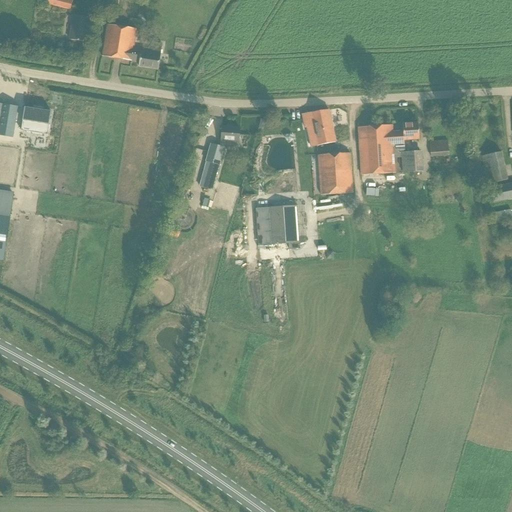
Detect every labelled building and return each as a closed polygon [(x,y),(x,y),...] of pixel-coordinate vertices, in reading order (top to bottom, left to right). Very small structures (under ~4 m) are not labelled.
[(69,11),(72,0),(46,0),(46,4),(69,11)] [(98,0),(97,5),(118,9),(119,0),(98,0)] [(73,16),(71,30),(69,40),(86,43),(90,19),(73,16)] [(107,25),(103,47),(102,57),(139,62),(138,66),(158,69),(162,44),(151,42),(150,51),(133,49),(136,29),(107,25)] [(12,117),(14,102),(16,92),(0,89),(0,114),(2,115),(12,117)] [(43,108),(33,106),(33,109),(24,108),(23,115),(21,131),(25,132),(25,131),(29,132),(30,129),(39,131),(38,133),(42,134),(47,135),(49,119),(50,119),(51,112),(42,111),(43,108)] [(317,146),(335,143),(328,110),(302,115),(305,128),(313,127),(317,146)] [(358,128),(359,138),(361,175),(395,173),(393,155),(396,154),(396,151),(399,151),(399,152),(404,152),(403,140),(419,139),(418,124),(402,125),(403,132),(392,132),(392,125),(358,128)] [(239,142),(240,129),(222,127),(221,140),(239,142)] [(429,143),(430,153),(431,158),(449,156),(447,141),(429,143)] [(211,144),(209,154),(206,162),(218,165),(223,149),(224,149),(224,148),(211,144)] [(421,151),(401,153),(402,173),(422,171),(421,151)] [(481,156),(484,166),(487,184),(507,179),(501,152),(481,156)] [(308,156),(308,166),(312,225),(334,223),(332,194),(352,193),(350,154),(308,156)] [(511,194),(511,180),(488,186),(491,200),(509,196),(511,194)] [(0,260),(4,261),(10,220),(14,194),(0,192),(0,260)] [(271,246),(298,243),(296,206),(268,208),(271,246)] [(271,269),(271,300),(295,299),(294,268),(271,269)]
